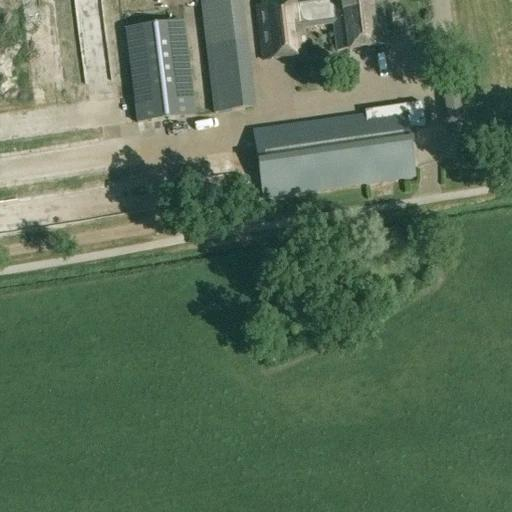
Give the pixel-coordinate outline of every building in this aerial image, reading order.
[(109,0),(81,0),(91,104),(113,102),(115,120),(125,119),(122,92),(118,93),(109,0)] [(256,109),(247,41),(243,2),(258,1),(258,0),(199,0),(205,46),(213,114),(256,109)] [(381,0),(330,0),(330,1),(315,3),(318,24),(333,22),(336,52),(387,46),(381,0)] [(303,25),(318,24),(315,3),(300,5),(300,2),(257,7),(263,61),(306,56),(303,25)] [(195,118),(183,22),(125,29),(136,124),(195,118)] [(38,60),(39,70),(63,68),(60,46),(46,48),(47,59),(38,60)] [(391,89),(391,100),(411,99),(411,89),(391,89)] [(298,125),(253,131),(263,199),(307,193),(415,178),(408,131),(426,129),(422,103),(365,111),(365,116),(298,125)] [(46,132),(71,138),(78,113),(52,107),(46,132)]
